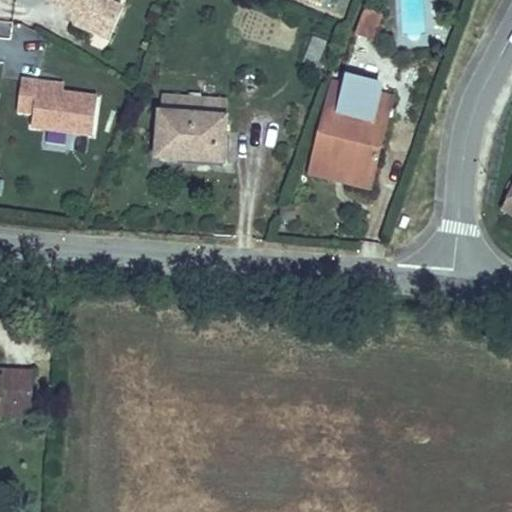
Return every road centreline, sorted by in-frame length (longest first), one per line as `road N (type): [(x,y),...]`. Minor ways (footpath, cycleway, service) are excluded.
road 1 (unclassified): [(0,240),(451,281)]
road 2 (residential): [(451,281),(470,115),(511,30)]
